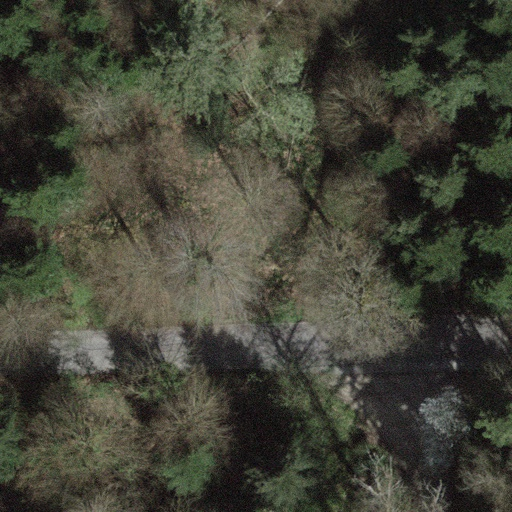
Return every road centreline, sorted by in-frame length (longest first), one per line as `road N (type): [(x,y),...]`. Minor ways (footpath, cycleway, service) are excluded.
road 1 (unclassified): [(0,358),(511,337)]
road 2 (track): [(438,511),(361,345)]
